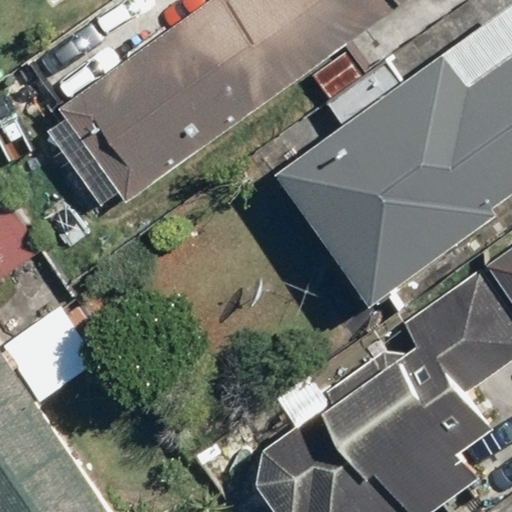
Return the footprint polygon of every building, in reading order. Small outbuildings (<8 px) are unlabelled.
[(138,197),(410,0),(207,0),(51,114),(112,198),(130,185),(138,197)] [(391,294),(511,200),(511,0),(412,77),(395,56),(337,101),(349,115),(264,181),(358,302),(383,283),(391,294)] [(0,287),(54,249),(0,174),(0,287)] [(511,249),(498,260),(511,277),(511,249)] [(511,359),(511,303),(486,270),(259,449),(309,511),(392,511),(399,507),(403,511),(428,511),(488,465),(471,443),(505,417),(480,385),(511,359)] [(76,295),(13,339),(56,399),(119,355),(76,295)] [(13,339),(0,320),(0,511),(135,511),(56,399),(13,339)]
